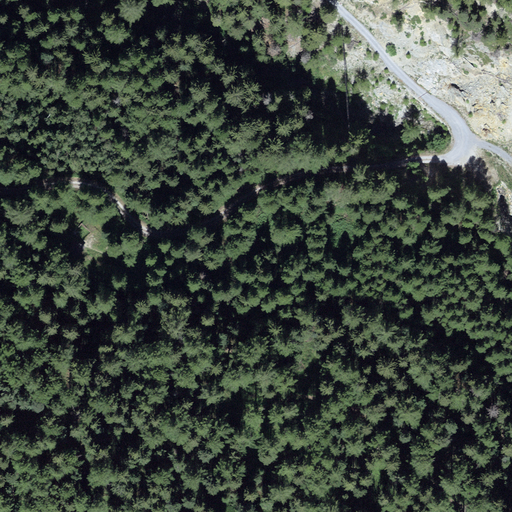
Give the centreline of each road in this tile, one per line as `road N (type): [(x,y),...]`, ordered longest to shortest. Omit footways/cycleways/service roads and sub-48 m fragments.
road 1 (track): [(0,173),(72,182),(135,216),(188,223),(291,175),(447,162),(458,150)]
road 2 (track): [(458,150),(461,136),(449,117),(336,0)]
